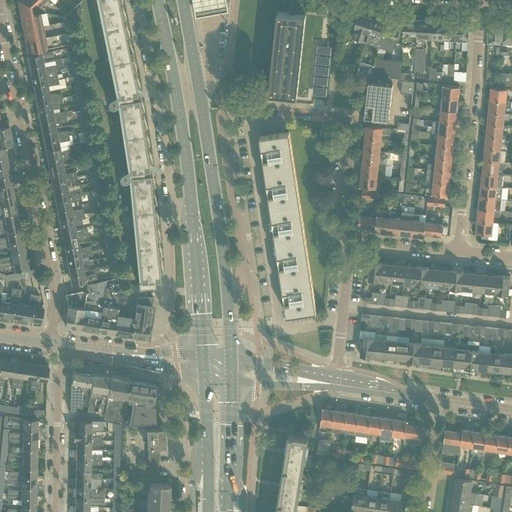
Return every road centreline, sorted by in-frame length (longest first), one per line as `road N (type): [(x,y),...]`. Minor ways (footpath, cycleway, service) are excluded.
road 1 (residential): [(228,303),(244,271),(221,129),(230,108),(348,118),(338,225),(353,245)]
road 2 (residential): [(3,30),(54,294),(54,345)]
road 3 (primary): [(228,303),(181,0)]
road 4 (residential): [(455,254),(478,0)]
road 5 (residential): [(135,0),(169,196),(188,209)]
road 6 (primary): [(156,0),(179,110),(188,209)]
road 7 (residential): [(54,511),(65,346)]
road 8 (primary): [(188,209),(202,355)]
road 9 (residential): [(336,383),(353,245)]
